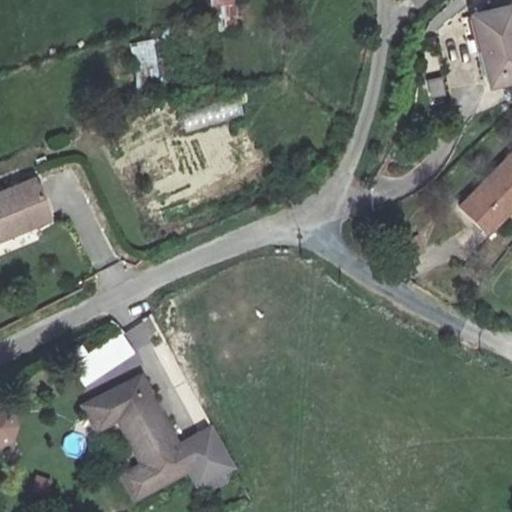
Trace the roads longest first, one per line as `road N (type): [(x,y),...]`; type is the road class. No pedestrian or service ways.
road 1 (unclassified): [(0,353),(199,258),(312,226)]
road 2 (residential): [(383,0),(358,145),(312,226)]
road 3 (residential): [(312,226),(376,280),(511,350)]
